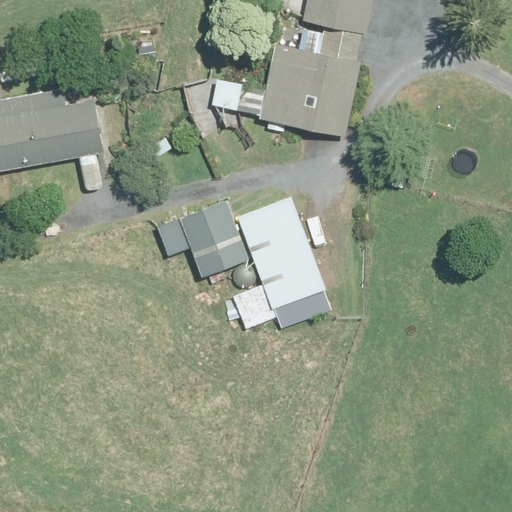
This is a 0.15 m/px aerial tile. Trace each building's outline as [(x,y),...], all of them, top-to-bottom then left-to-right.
[(298,0),(293,22),(362,34),(367,0),(298,0)] [(361,68),(264,51),(252,124),(348,140),(361,68)] [(57,99),(0,108),(0,176),(98,161),(89,107),(59,112),(57,99)] [(320,289),(286,204),(232,226),(266,310),(320,289)] [(243,268),(221,206),(148,232),(160,263),(181,255),(193,287),(243,268)] [(256,292),(225,304),(238,334),(268,322),(256,292)]
